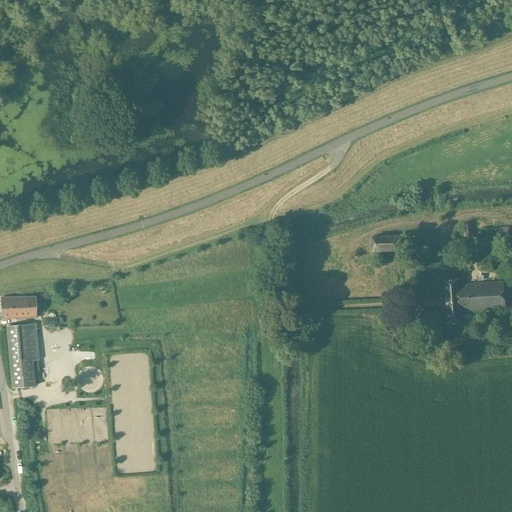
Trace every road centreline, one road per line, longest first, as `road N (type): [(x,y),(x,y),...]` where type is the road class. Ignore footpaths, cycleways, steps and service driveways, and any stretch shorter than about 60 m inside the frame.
road 1 (unclassified): [(0,267),(200,204),(396,116),(511,77)]
road 2 (unclassified): [(16,490),(0,364)]
